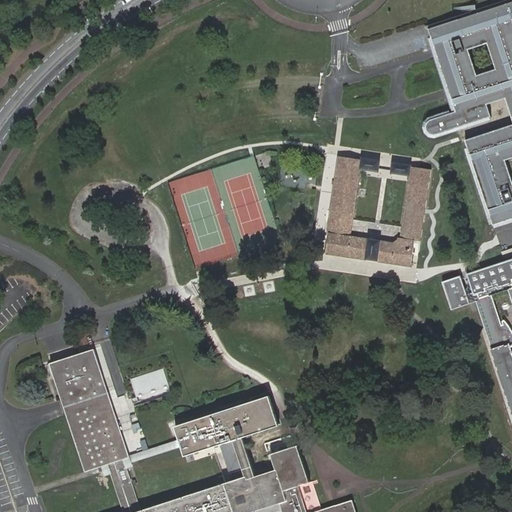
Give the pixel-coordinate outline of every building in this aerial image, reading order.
[(431,133),(436,133),(442,134),(493,116),(489,105),(507,98),(511,114),(511,124),(466,140),(493,224),(511,217),(511,2),(432,30),(439,51),(453,94),(458,110),(433,118),(429,122),(428,127),(429,129),(431,133)] [(329,236),(326,252),(411,265),(414,241),(420,242),(431,170),(411,167),(411,166),(393,163),(391,173),(409,176),(399,240),(395,243),(351,237),(361,169),(379,172),(380,161),(362,158),(362,160),(338,157),(327,229),(331,230),(330,236),(329,236)] [(511,258),(467,274),(473,292),(466,294),(460,276),(442,282),(451,310),(470,304),(469,301),(476,298),(511,403),(511,402),(511,258)] [(219,445),(231,481),(141,510),(124,459),(129,457),(94,349),(50,364),(64,408),(85,471),(101,466),(107,464),(110,474),(122,511),(249,511),(249,508),(263,503),(278,498),(282,511),(355,511),(352,500),(314,511),(306,511),(298,486),(310,482),(298,445),(271,454),(276,471),(254,478),(241,437),(278,425),(269,397),(175,427),(185,456),(219,445)] [(163,368),(130,379),(136,397),(169,386),(163,368)] [(132,461),(178,447),(176,440),(145,449),(145,450),(130,454),(132,461)] [(107,464),(101,466),(102,469),(104,476),(110,474),(107,464)] [(249,511),(252,511),(279,503),(278,498),(263,503),(249,508),(249,511)]
